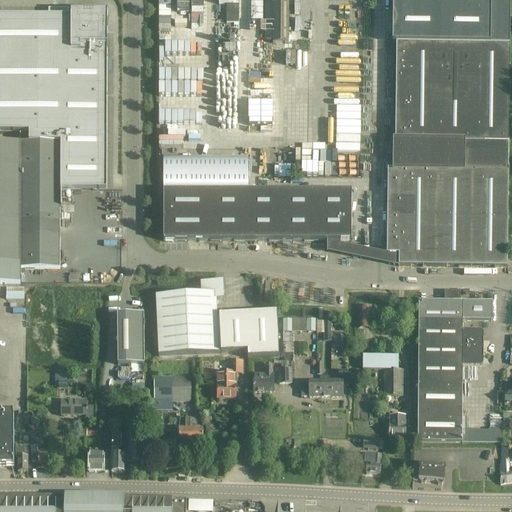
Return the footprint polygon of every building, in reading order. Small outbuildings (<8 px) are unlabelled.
[(265,0),(265,41),(272,41),(272,45),(284,45),(288,45),(288,37),(288,0),(265,0)] [(388,170),(387,255),(398,255),(398,267),(507,268),(507,257),(508,172),(510,46),(510,0),(392,0),(392,44),(396,44),(396,66),(396,71),(395,115),(395,120),(395,142),(393,142),(393,170),(388,170)] [(49,17),(0,17),(0,133),(29,134),(29,144),(20,144),(20,270),(60,270),(60,143),(61,143),(61,190),(106,190),(105,71),(105,59),(105,13),(69,13),(69,17),(68,17),(49,17)] [(20,144),(0,143),(0,284),(20,284),(20,144)] [(248,158),(163,158),(163,188),(248,188),(248,158)] [(196,242),(196,192),(163,192),(163,242),(196,242)] [(352,193),(196,192),(196,242),(352,242),(352,193)] [(201,295),(156,298),(159,357),(218,355),(218,354),(217,324),(217,317),(216,301),(224,301),(223,283),(200,284),(201,295)] [(469,292),(444,292),(444,302),(460,302),(460,298),(469,298),(469,292)] [(97,321),(97,297),(83,297),(83,321),(97,321)] [(82,315),(82,303),(73,304),(73,316),(82,315)] [(492,303),(419,303),(418,416),(418,443),(462,444),(501,444),(501,432),(462,432),(462,416),(462,386),(462,368),(479,368),(480,368),(481,368),(482,367),(483,366),(483,365),(483,360),(483,341),(483,336),(483,335),(483,334),(482,334),(482,333),(481,333),(480,333),(479,333),(479,332),(462,332),(462,323),(492,323),(492,303)] [(374,329),(373,307),(358,307),(358,329),(374,329)] [(255,315),(217,317),(217,324),(218,354),(221,353),(221,354),(247,353),(248,359),(279,358),(278,320),(277,316),(277,314),(255,315)] [(144,365),(143,315),(117,315),(118,366),(144,365)] [(291,333),(291,321),(283,321),(283,333),(291,333)] [(340,333),(333,334),(333,348),(341,348),(340,333)] [(363,357),(362,370),(384,371),(384,397),(392,397),(403,397),(403,371),(398,371),(398,357),(386,357),(363,357)] [(242,375),(242,363),(229,363),(230,376),(217,376),(217,400),(236,400),(236,375),(242,375)] [(272,376),(272,366),(266,366),(266,376),(253,376),(254,394),(274,393),(273,376),(272,376)] [(292,385),(291,370),(278,371),(279,385),(292,385)] [(331,377),(320,377),(320,384),(320,399),(332,398),(331,384),(331,377)] [(154,403),(173,402),(172,378),(154,378),(154,403)] [(190,378),(172,378),(173,402),(191,402),(190,378)] [(67,390),(67,382),(58,382),(58,390),(67,390)] [(343,383),(331,384),(332,398),(343,398),(343,383)] [(309,399),(320,399),(320,384),(301,384),(301,399),(309,398),(309,399)] [(86,402),(61,402),(61,416),(61,417),(86,417),(86,419),(93,419),(93,408),(86,408),(86,402)] [(0,511),(185,511),(186,500),(172,499),(165,499),(164,499),(157,499),(156,499),(149,499),(148,499),(141,499),(140,499),(134,499),(133,499),(132,499),(124,499),(124,498),(118,498),(117,498),(111,498),(110,498),(104,498),(96,497),(88,497),(81,497),(80,497),(73,497),(72,497),(65,497),(0,497),(0,469),(14,469),(14,416),(0,416),(0,511)] [(42,422),(32,416),(30,422),(38,428),(42,422)] [(405,438),(405,418),(390,418),(390,438),(405,438)] [(179,444),(191,444),(191,419),(185,419),(185,430),(179,430),(179,444)] [(197,419),(191,419),(191,444),(203,444),(203,430),(197,430),(197,419)] [(118,435),(112,435),(112,458),(111,475),(124,475),(125,458),(118,458),(118,452),(121,448),(122,438),(118,435)] [(366,441),(365,450),(378,451),(379,442),(366,441)] [(137,444),(129,444),(129,466),(134,466),(134,467),(140,468),(140,466),(142,466),(142,450),(137,450),(137,444)] [(501,462),(500,471),(500,480),(501,486),(511,484),(511,462),(507,462),(508,448),(503,448),(502,447),(501,452),(501,453),(501,462)] [(46,453),(45,448),(37,449),(37,451),(31,451),(32,466),(38,465),(39,467),(48,466),(46,453)] [(28,460),(28,450),(16,450),(16,460),(17,460),(18,474),(28,473),(27,460),(28,460)] [(99,451),(89,451),(89,458),(88,458),(88,474),(109,474),(109,463),(103,463),(103,458),(99,458),(99,451)] [(169,459),(169,452),(159,452),(159,459),(159,470),(176,470),(175,459),(169,459)] [(381,461),(374,460),(373,467),(367,466),(366,475),(380,476),(381,467),(381,461)] [(445,469),(419,467),(419,472),(413,471),(413,483),(418,483),(419,483),(420,485),(425,485),(426,484),(436,485),(437,487),(442,487),(443,485),(444,485),(445,469)]
